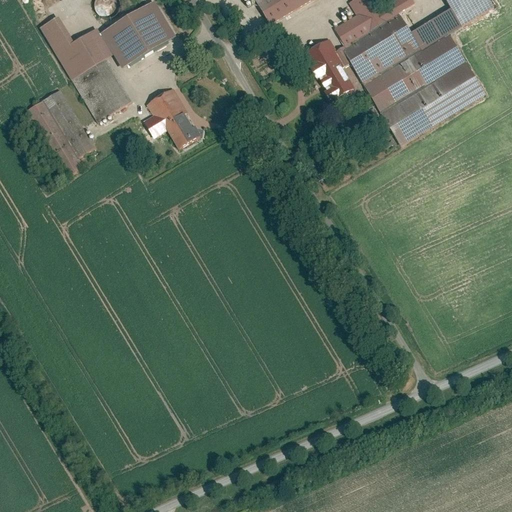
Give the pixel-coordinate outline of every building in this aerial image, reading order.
[(116,18),(119,15),(120,10),(120,6),(118,2),(115,0),(97,0),(96,2),(94,6),(94,10),(95,14),(97,17),(100,20),(104,21),(108,22),(112,21),(116,18)] [(254,0),(272,29),(320,0),(254,0)] [(346,51),(337,56),(345,70),(353,65),(401,148),(487,98),(449,33),(422,49),(394,2),(383,8),(378,0),(353,0),(345,5),(353,18),(333,30),(346,51)] [(487,0),(443,0),(463,31),(495,11),(487,0)] [(59,22),(42,32),(99,125),(131,105),(106,65),(114,60),(123,75),(177,42),(155,5),(102,38),(99,32),(75,47),(59,22)] [(330,44),(303,59),(332,109),(359,93),(345,70),(337,56),(330,44)] [(60,93),(26,113),(67,182),(86,171),(80,161),(95,152),(60,93)] [(174,96),(151,110),(160,126),(151,132),(156,140),(168,133),(181,154),(202,142),(174,96)]
